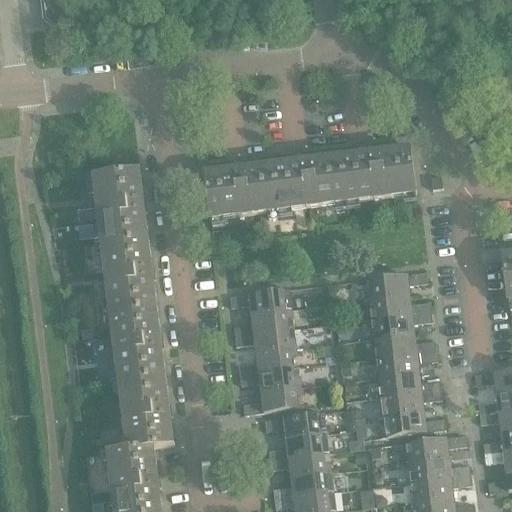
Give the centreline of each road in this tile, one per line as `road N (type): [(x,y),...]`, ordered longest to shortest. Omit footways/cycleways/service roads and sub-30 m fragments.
road 1 (residential): [(205,511),(200,404),(156,77)]
road 2 (residential): [(333,56),(371,60),(408,83),(481,181)]
road 3 (residential): [(484,364),(463,200),(481,181)]
road 4 (residential): [(156,77),(333,56)]
road 5 (residential): [(21,93),(156,77)]
